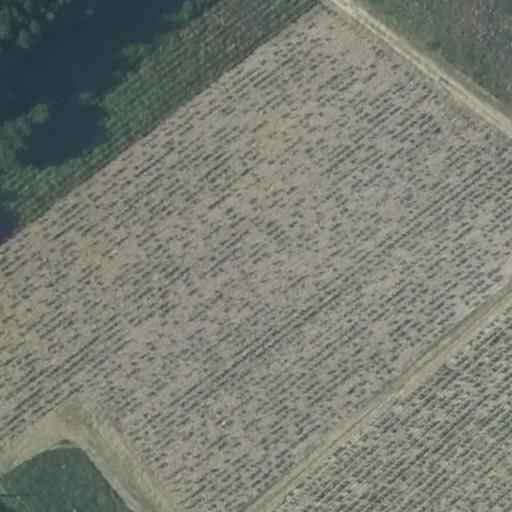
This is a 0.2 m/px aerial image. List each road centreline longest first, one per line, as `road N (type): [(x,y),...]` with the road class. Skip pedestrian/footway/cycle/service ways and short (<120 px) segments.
road 1 (track): [(239,511),(511,284)]
road 2 (track): [(339,0),(511,136)]
